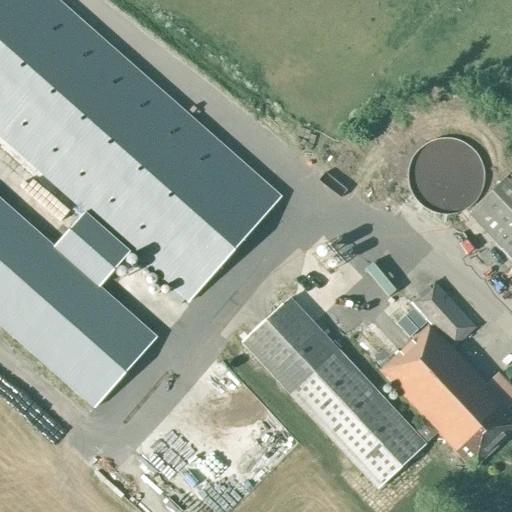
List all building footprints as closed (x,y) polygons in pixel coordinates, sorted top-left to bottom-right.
[(282,197),(58,0),(0,0),(0,139),(83,213),(128,252),(187,304),(282,197)] [(409,188),(414,198),(421,206),(430,212),(440,215),(451,215),(462,212),(471,206),(478,198),(482,188),(484,178),(482,167),(478,157),(471,149),(462,143),(451,140),(440,140),(430,143),(421,149),(414,157),(409,167),(408,178),(409,188)] [(511,255),(511,187),(505,180),(471,213),(511,255)] [(51,248),(0,203),(0,326),(94,409),(155,340),(96,288),(128,252),(83,213),(51,248)] [(493,278),(510,297),(511,295),(511,265),(510,263),(493,278)] [(475,328),(434,284),(412,305),(402,294),(352,341),(428,422),(437,433),(470,468),(511,429),(511,413),(508,409),(511,405),(511,392),(496,376),(486,385),(452,349),(475,328)] [(437,433),(428,422),(415,434),(339,353),(288,298),(240,342),(377,489),(437,433)] [(283,456),(294,446),(214,358),(200,370),(214,386),(217,383),(251,420),(241,429),(254,443),(263,435),(283,456)] [(142,428),(127,443),(188,502),(187,508),(167,503),(157,511),(211,511),(213,507),(199,494),(221,500),(231,509),(255,485),(259,467),(232,460),(241,451),(253,463),(257,447),(252,445),(219,413),(206,410),(189,426),(185,442),(168,426),(155,440),(142,428)] [(129,498),(149,483),(129,456),(108,471),(129,498)]
